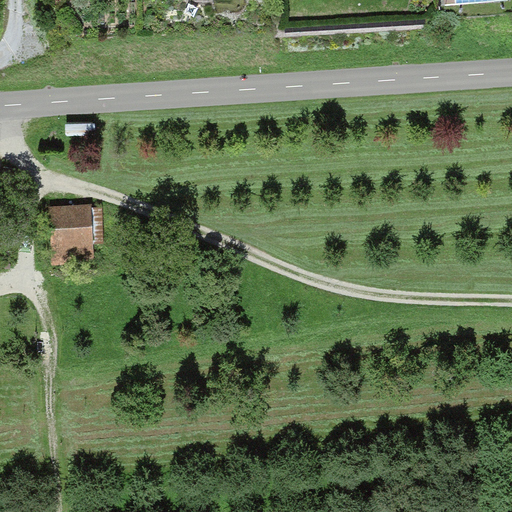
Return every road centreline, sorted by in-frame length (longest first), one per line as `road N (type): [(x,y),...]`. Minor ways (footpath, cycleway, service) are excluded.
road 1 (track): [(5,106),(9,142),(32,174),(92,189),(360,293),(511,300)]
road 2 (tertiary): [(0,106),(511,72)]
